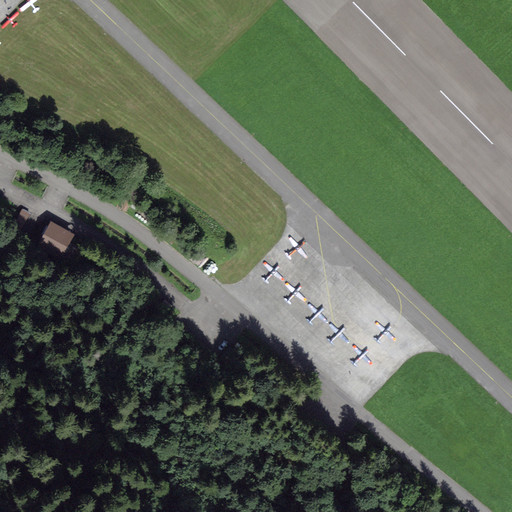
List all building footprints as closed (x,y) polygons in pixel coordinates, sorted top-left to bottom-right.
[(57,13),(67,20),(63,25),(73,31),(84,15),(64,2),(57,13)] [(21,229),(31,212),(23,207),(13,224),(21,229)] [(39,244),(59,256),(71,235),(51,224),(39,244)] [(160,305),(167,311),(170,307),(163,301),(160,305)] [(230,346),(220,358),(228,366),(239,354),(230,346)] [(160,375),(179,392),(190,379),(171,362),(160,375)] [(328,432),(343,417),(324,399),(309,413),(328,432)] [(424,450),(434,438),(423,428),(413,440),(424,450)] [(296,453),(287,463),(294,468),(303,458),(296,453)]
